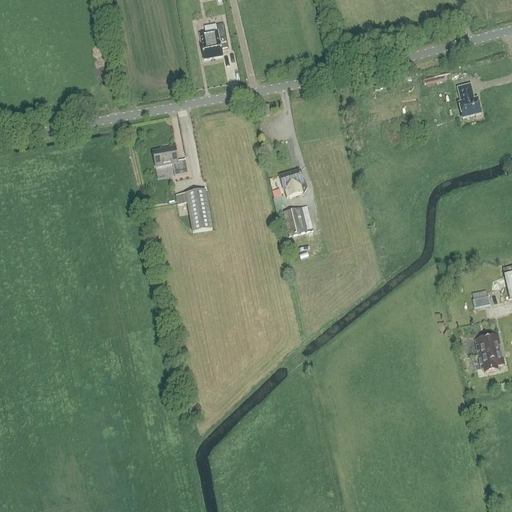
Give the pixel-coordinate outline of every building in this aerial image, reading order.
[(216,28),(217,32),(199,35),(201,48),(203,62),(223,58),(221,52),(228,51),(226,40),(223,26),(216,28)] [(462,120),(480,115),(477,100),(473,101),(470,87),(457,90),(461,104),(458,105),(462,120)] [(256,107),(257,117),(269,116),(269,106),(256,107)] [(174,177),(188,175),(185,161),(177,163),(175,148),(166,150),(152,153),(155,169),(172,166),(174,177)] [(286,200),(301,196),(303,197),(306,190),(304,184),(303,184),(299,172),(278,178),(280,186),(281,186),(283,193),(284,192),(286,200)] [(204,192),(184,195),(191,235),(212,231),(204,192)] [(286,206),(283,198),(273,200),(277,217),(283,215),(281,208),(286,206)] [(289,238),(313,232),(307,208),(284,214),(284,215),(283,215),(289,238)] [(509,300),(511,299),(511,267),(502,270),(509,300)] [(487,299),(474,302),(475,310),(489,307),(487,299)] [(478,358),(500,353),(497,337),(475,342),(476,348),(475,348),(476,353),(477,353),(478,358)] [(503,366),(500,353),(478,358),(479,361),(478,361),(479,367),(480,367),(481,371),(483,370),(484,374),(496,371),(496,367),(503,366)]
